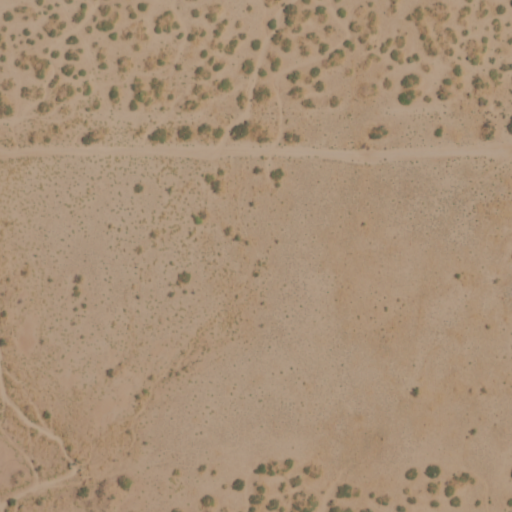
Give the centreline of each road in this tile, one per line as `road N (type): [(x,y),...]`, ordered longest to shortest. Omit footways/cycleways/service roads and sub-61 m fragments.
road 1 (residential): [(0,144),(511,141)]
road 2 (residential): [(402,511),(0,506)]
